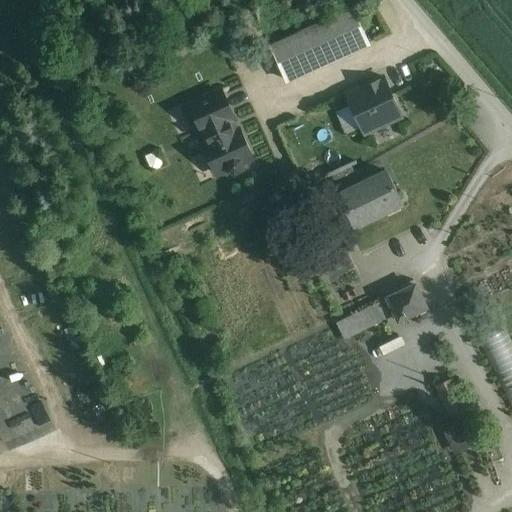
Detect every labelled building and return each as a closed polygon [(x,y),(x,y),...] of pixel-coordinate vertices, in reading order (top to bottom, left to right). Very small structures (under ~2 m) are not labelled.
[(352,9),(272,46),(287,81),(368,44),(352,9)] [(382,78),(347,94),(365,133),(400,117),(382,78)] [(235,133),(229,120),(232,119),(234,118),(233,117),(222,93),(222,92),(221,91),(220,92),(201,100),(192,104),(190,105),(191,107),(202,131),(203,132),(204,132),(205,131),(211,144),(206,146),(204,147),(205,148),(216,172),(217,174),(218,173),(228,169),(229,171),(235,173),(240,171),(243,165),(242,162),(250,158),(251,158),(252,158),(251,156),(240,132),(240,130),(238,131),(235,133)] [(352,165),(336,172),(344,191),(361,183),(352,165)] [(390,171),(367,180),(368,180),(361,183),(344,191),(341,192),(355,225),(369,219),(404,204),(390,171)] [(415,286),(388,298),(399,320),(425,307),(415,286)] [(356,314),(337,323),(345,339),(356,333),(362,330),(372,325),(378,322),(390,317),(382,301),(356,314)] [(511,334),(505,320),(479,331),(511,403),(511,334)] [(451,379),(435,386),(449,415),(465,407),(451,379)]
